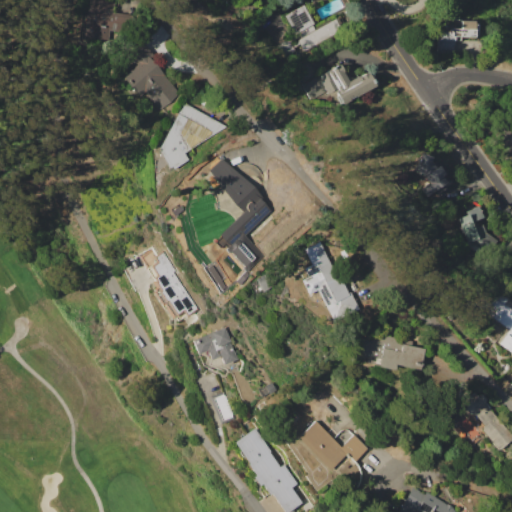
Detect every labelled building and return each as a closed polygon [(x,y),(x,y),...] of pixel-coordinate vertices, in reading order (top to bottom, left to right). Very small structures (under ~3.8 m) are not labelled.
[(88,0),(95,0),(113,3),(112,12),(132,15),(129,34),(109,30),(107,40),(90,37),(87,52),(77,51),(83,13),(87,14),(88,0)] [(340,29),(303,51),(299,44),(293,48),(295,51),(282,59),(274,46),(294,34),(283,16),(301,5),(312,23),(311,24),(314,30),(333,19),(340,29)] [(437,19),(460,20),(472,21),(472,24),(475,24),(475,29),(477,29),(477,36),(473,35),(473,38),(459,37),(459,41),(453,41),(452,55),(436,55),(436,40),(434,40),(434,31),(436,31),(437,19)] [(139,38),(154,55),(150,59),(179,93),(158,111),(143,93),(140,95),(137,93),(134,92),(131,89),(129,86),(126,84),(124,80),(123,77),(121,74),(132,64),(122,53),(139,38)] [(301,85),(327,70),(330,68),(329,67),(332,66),(333,66),(338,63),(342,71),(342,72),(345,77),(352,78),(357,75),(358,76),(366,72),(367,74),(370,73),(375,83),(373,84),(375,87),(342,106),(333,90),(326,95),(324,92),(310,100),(301,85)] [(302,87),(290,94),(279,75),(291,68),(302,87)] [(182,103),(224,125),(222,129),(184,153),(190,162),(171,173),(157,150),(182,103)] [(492,133),(511,128),(511,129),(511,167),(506,158),(508,157),(492,133)] [(419,188),(427,183),(423,175),(413,171),(413,165),(418,153),(429,157),(430,159),(437,163),(439,164),(452,181),(444,187),(444,188),(436,194),(433,190),(428,193),(428,194),(425,196),(419,188)] [(218,234),(242,212),(233,205),(205,170),(219,157),(253,187),(264,201),(263,203),(270,211),(244,235),(252,245),(254,243),(264,254),(245,270),(229,252),(226,255),(222,251),(227,247),(224,243),(219,247),(213,241),(220,236),(218,234)] [(456,218),(466,214),(464,210),(476,205),(488,235),(496,240),(489,252),(471,241),(467,243),(456,218)] [(318,241),(330,265),(340,260),(355,290),(349,293),(357,309),(338,319),(336,315),(330,318),(316,290),(307,295),(299,280),(306,277),(302,268),(310,263),(303,249),(318,241)] [(161,251),(175,271),(173,272),(198,309),(193,312),(198,318),(188,325),(184,318),(178,322),(175,316),(172,318),(163,304),(161,305),(150,290),(155,286),(152,282),(154,281),(145,268),(147,267),(140,257),(151,249),(155,255),(161,251)] [(240,275),(245,270),(249,275),(244,280),(240,275)] [(252,276),(263,271),(270,287),(260,291),(259,290),(258,290),(257,288),(258,287),(252,276)] [(495,342),(501,335),(487,324),(491,318),(472,303),(488,284),(511,303),(511,353),(511,355),(495,342)] [(223,326),(229,340),(236,358),(222,364),(219,356),(209,360),(205,350),(195,354),(190,340),(223,326)] [(366,364),(368,356),(362,354),(363,349),(353,347),(355,337),(371,340),(373,333),(411,341),(410,345),(424,348),(419,369),(395,364),(394,370),(378,366),(378,364),(374,363),(373,365),(366,364)] [(257,390),(270,382),(275,390),(268,394),(267,393),(260,397),(257,390)] [(458,403),(473,390),(476,395),(480,394),(487,403),(487,405),(489,407),(489,409),(511,436),(511,438),(502,447),(503,449),(499,453),(486,436),(478,443),(476,441),(469,447),(448,423),(455,417),(457,413),(462,411),(464,410),(458,403)] [(208,397),(223,391),(234,418),(219,424),(208,397)] [(296,437),(313,420),(326,433),(332,427),(337,433),(339,431),(342,430),(344,429),(346,429),(348,430),(367,449),(354,462),(349,457),(350,455),(347,452),(329,470),(296,437)] [(233,442),(255,427),(266,443),(264,443),(270,451),(269,452),(279,466),(282,464),(296,484),(290,488),(300,503),(286,511),(282,511),(270,494),(268,496),(260,484),(256,487),(250,478),(254,475),(247,464),(248,463),(243,456),(241,456),(240,455),(239,453),(239,451),(233,442)] [(425,492),(447,504),(448,504),(453,507),(453,508),(455,511),(396,511),(412,486),(424,493),(425,492)]
